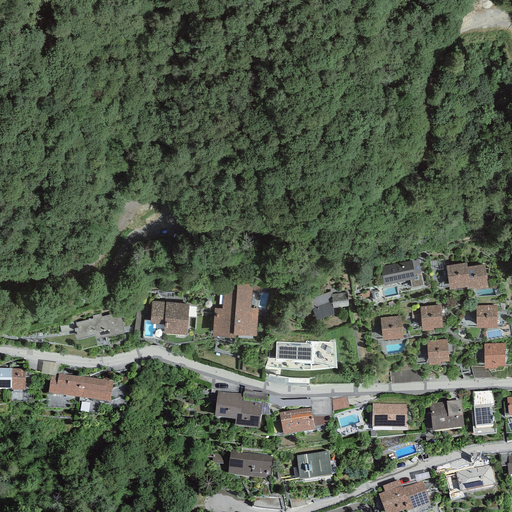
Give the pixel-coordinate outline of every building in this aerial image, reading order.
[(384,283),(415,276),(412,260),(380,267),(384,283)] [(467,262),(446,265),(450,288),(467,285),(466,279),(469,279),(467,266),(467,262)] [(485,263),(467,266),(469,279),(466,279),(467,285),(467,288),(475,286),(475,288),(488,287),(485,263)] [(238,278),(237,286),(233,334),(235,334),(256,334),(258,308),(251,307),(252,284),(242,283),(242,278),(238,278)] [(237,286),(224,285),(222,308),(215,308),(213,334),(235,336),(235,334),(233,334),(237,286)] [(332,292),(309,300),(317,320),(334,314),(334,308),(332,294),(332,292)] [(347,293),(332,294),(334,308),(349,306),(347,293)] [(152,302),(151,322),(165,323),(165,332),(186,333),(188,304),(152,302)] [(440,304),(420,306),(420,309),(421,317),(422,329),(433,328),(433,326),(442,325),(440,304)] [(496,304),(476,305),(476,326),(497,326),(496,304)] [(421,317),(420,309),(411,310),(412,318),(421,317)] [(75,331),(76,330),(78,338),(95,334),(96,338),(124,331),(120,311),(102,316),(101,313),(92,315),(93,318),(77,322),(78,327),(74,328),(75,330),(75,331)] [(401,315),(380,317),(383,339),(403,336),(401,315)] [(74,328),(71,321),(60,325),(61,333),(75,330),(74,328)] [(317,337),(277,337),(277,357),(304,357),(304,366),(317,366),(317,337)] [(447,339),(427,340),(429,364),(440,363),(440,360),(449,359),(447,339)] [(505,343),(484,343),(485,366),(492,366),(495,366),(495,364),(505,364),(505,343)] [(58,375),(60,365),(43,362),(41,376),(51,378),(58,379),(58,375)] [(492,377),(492,366),(485,366),(472,367),(474,377),(492,377)] [(0,391),(8,391),(8,370),(0,369),(0,391)] [(422,369),(390,371),(391,382),(422,380),(422,369)] [(8,370),(8,391),(12,392),(12,393),(24,393),(25,370),(8,370)] [(78,400),(81,378),(58,375),(58,379),(51,378),(48,395),(78,400)] [(81,378),(78,400),(110,405),(113,382),(81,378)] [(244,395),(243,402),(262,405),(262,402),(268,403),(266,395),(252,393),(253,390),(245,388),(244,395)] [(244,395),(218,392),(215,419),(235,422),(240,423),(243,402),(244,395)] [(494,392),(472,394),(475,430),(494,428),(492,408),(495,408),(494,392)] [(269,395),(269,403),(281,409),(311,408),(311,400),(283,401),(269,395)] [(346,397),(332,400),(333,412),(349,410),(346,397)] [(461,401),(430,404),(432,434),(464,431),(461,401)] [(262,405),(243,402),(240,423),(235,422),(235,429),(259,432),(261,415),(262,405)] [(272,416),(268,403),(262,402),(262,405),(261,415),(272,416)] [(407,405),(372,404),(372,429),(406,429),(407,405)] [(300,411),(304,434),(314,432),(310,409),(300,411)] [(304,434),(300,411),(289,413),(293,436),(304,434)] [(293,436),(289,413),(279,415),(283,438),(293,436)] [(272,457),(230,452),(228,475),(269,480),(272,457)] [(223,453),(213,453),(213,464),(223,465),(223,453)] [(328,453),(296,457),(298,468),(300,480),(300,481),(331,477),(328,453)] [(471,465),(462,459),(448,464),(451,471),(459,468),(463,467),(471,465)] [(472,469),(455,473),(456,474),(460,492),(460,495),(496,487),(491,465),(485,466),(484,464),(471,465),(472,469)] [(419,472),(420,479),(426,478),(427,487),(432,486),(430,471),(419,472)] [(460,492),(456,474),(443,477),(447,495),(460,492)] [(384,511),(405,511),(408,511),(410,510),(403,489),(401,490),(399,482),(383,487),(385,493),(379,495),(384,511)] [(422,483),(403,489),(410,510),(408,511),(407,511),(409,511),(430,505),(422,483)]
